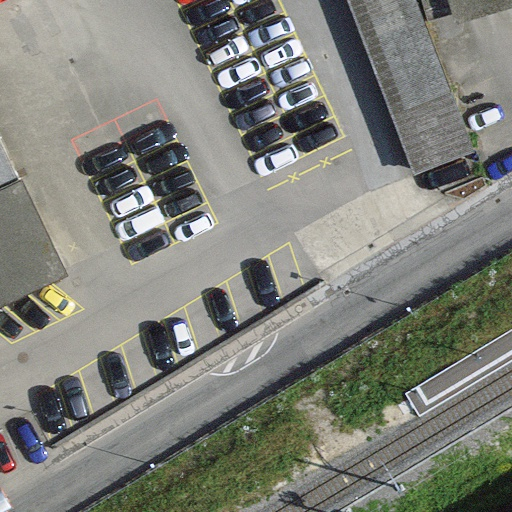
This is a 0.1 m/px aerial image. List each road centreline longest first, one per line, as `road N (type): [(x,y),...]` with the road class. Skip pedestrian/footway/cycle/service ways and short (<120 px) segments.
road 1 (residential): [(43,511),(511,225)]
road 2 (unknown): [(418,282),(293,0)]
